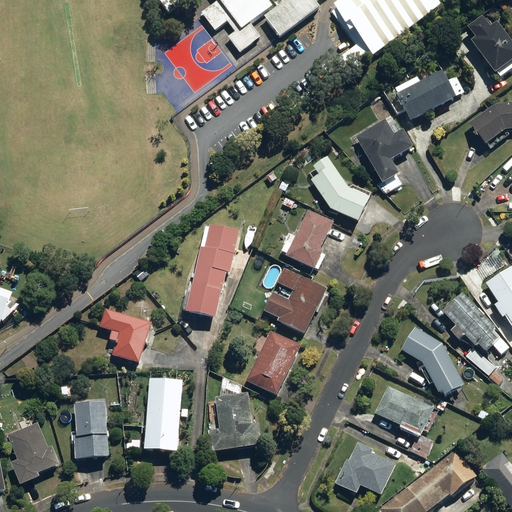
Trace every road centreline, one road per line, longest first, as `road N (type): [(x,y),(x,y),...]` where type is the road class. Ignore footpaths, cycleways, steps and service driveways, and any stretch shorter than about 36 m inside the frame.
road 1 (residential): [(277,511),(399,262),(457,231)]
road 2 (residential): [(241,511),(195,502),(99,511)]
